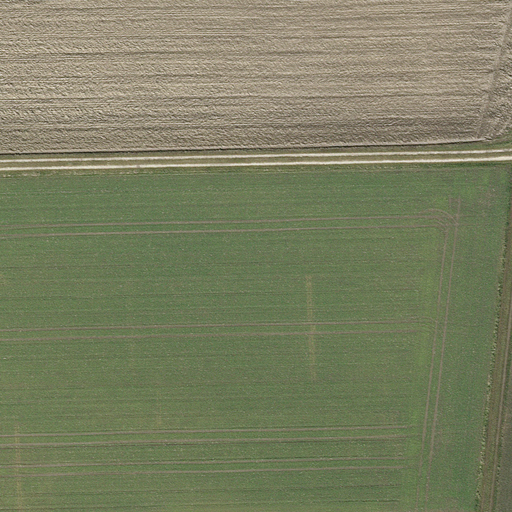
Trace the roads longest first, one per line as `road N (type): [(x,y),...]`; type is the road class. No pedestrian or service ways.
road 1 (track): [(0,166),(511,155)]
road 2 (track): [(511,236),(483,511)]
